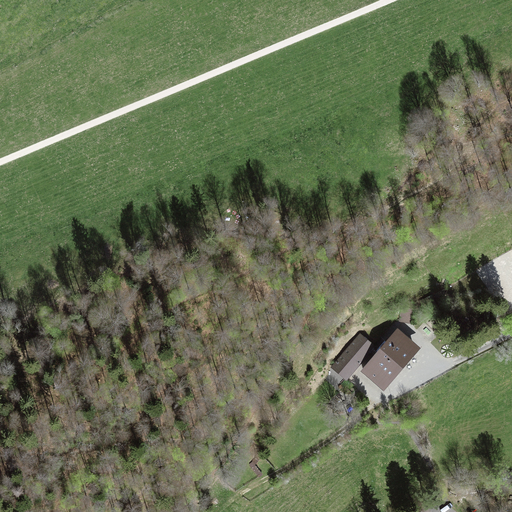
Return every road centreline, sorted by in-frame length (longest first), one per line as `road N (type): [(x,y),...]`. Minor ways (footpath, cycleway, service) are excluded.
road 1 (track): [(388,0),(0,163)]
road 2 (track): [(384,396),(216,511)]
